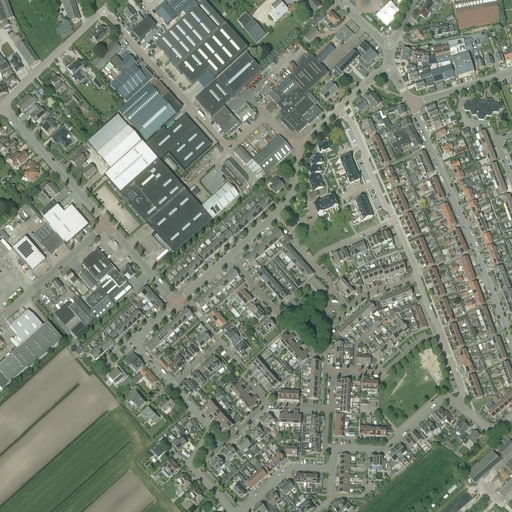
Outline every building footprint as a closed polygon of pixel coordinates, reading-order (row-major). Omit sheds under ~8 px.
[(0,0),(0,23),(2,23),(4,28),(9,26),(7,21),(14,19),(6,0),(0,0)] [(73,0),(61,0),(62,0),(67,17),(64,18),(65,22),(68,22),(69,23),(80,20),(73,0)] [(163,0),(180,20),(198,4),(194,0),(163,0)] [(275,11),(269,16),(276,23),(287,12),(289,14),(297,7),(294,4),(290,7),(290,6),(287,9),(279,0),(278,0),(271,7),(275,11)] [(311,0),(308,0),(306,3),(308,5),(307,5),(315,13),(319,9),(322,7),(318,4),(313,0),(312,0),(312,1),(311,0)] [(422,10),(419,16),(426,20),(429,13),(431,10),(436,12),(435,14),(439,5),(430,0),(430,1),(431,1),(430,5),(426,3),(422,10)] [(459,4),(454,5),(459,31),(500,23),(496,0),(458,0),(459,2),(459,4)] [(204,1),(155,45),(172,63),(171,64),(181,76),(182,75),(192,86),(208,72),(214,80),(248,49),(204,1)] [(167,6),(157,14),(167,25),(177,17),(167,6)] [(131,22),(133,24),(136,21),(134,20),(138,17),(136,15),(130,8),(124,14),(131,22)] [(141,18),(146,14),(142,10),(138,13),(141,18)] [(246,13),(237,21),(257,44),(270,32),(265,27),(262,30),(246,13)] [(324,21),(328,25),(336,17),(332,13),(324,21)] [(336,17),(328,25),(327,26),(331,30),(335,30),(338,27),(338,25),(337,23),(340,21),(336,17)] [(148,18),(132,32),(141,41),(156,27),(148,18)] [(344,26),(334,37),(339,42),(342,40),(346,43),(354,35),(344,26)] [(447,27),(447,26),(440,27),(436,28),(438,36),(448,34),(454,32),(453,26),(447,27)] [(101,27),(90,36),(97,44),(108,34),(109,35),(112,33),(107,27),(103,30),(101,27)] [(314,28),(307,35),(311,40),(318,33),(314,28)] [(421,29),(410,31),(412,40),(423,38),(422,32),(426,31),(425,28),(421,29)] [(15,35),(13,40),(17,44),(21,41),(21,35),(15,35)] [(0,60),(3,60),(15,51),(9,44),(5,47),(0,39),(0,60)] [(464,44),(463,42),(463,40),(449,43),(448,46),(449,55),(450,58),(455,57),(466,55),(464,44)] [(26,42),(17,49),(30,68),(39,61),(26,42)] [(114,42),(90,65),(97,72),(121,50),(114,42)] [(363,58),(359,62),(367,70),(374,63),(372,62),(377,57),(364,43),(359,48),(360,49),(357,52),(363,58)] [(268,95),(284,113),(305,95),(329,73),(321,65),(335,50),(329,45),(315,59),(312,55),(288,78),(289,78),(278,88),(277,87),(268,95)] [(433,49),(435,57),(435,58),(449,55),(448,46),(433,49)] [(497,54),(495,54),(496,57),(495,57),(498,65),(504,63),(501,56),(502,55),(500,48),(496,50),(497,54)] [(402,56),(410,58),(411,51),(403,50),(402,56)] [(356,60),(357,59),(358,60),(360,58),(359,57),(353,51),(350,54),(347,57),(344,60),(341,62),(338,65),(335,68),(342,74),(343,75),(345,73),(344,72),(345,71),(346,70),(347,71),(349,69),(351,67),(350,66),(351,65),(352,66),(354,64),(356,62),(355,61),(356,60)] [(130,56),(126,52),(120,58),(124,61),(129,57),(130,56)] [(412,61),(427,64),(429,58),(429,56),(414,52),(412,61)] [(10,63),(16,73),(18,72),(18,73),(22,70),(21,70),(23,69),(18,62),(21,60),(16,54),(12,57),(14,60),(10,63)] [(211,118),(233,98),(262,72),(246,54),(196,101),(211,118)] [(454,79),(474,72),(468,55),(456,59),(455,57),(450,58),(449,55),(435,58),(437,66),(449,63),(454,79)] [(487,59),(485,60),(487,67),(493,65),(491,58),(489,58),(488,55),(486,56),(487,59)] [(110,86),(135,64),(129,57),(124,61),(120,65),(119,64),(121,62),(115,56),(98,72),(110,86)] [(479,56),(474,58),(475,60),(477,60),(478,62),(476,62),(479,70),(485,68),(482,60),(480,61),(479,56)] [(437,66),(435,58),(435,57),(429,58),(427,64),(428,68),(431,78),(432,78),(433,82),(434,85),(444,82),(440,70),(438,71),(437,66)] [(9,69),(3,60),(0,60),(0,71),(1,73),(9,69)] [(78,61),(68,70),(73,76),(83,67),(85,69),(88,67),(82,60),(80,63),(78,61)] [(444,82),(454,79),(449,63),(437,66),(438,71),(440,70),(444,82)] [(126,103),(153,79),(143,69),(139,73),(136,69),(138,67),(135,64),(110,86),(126,103)] [(408,75),(416,72),(414,66),(406,69),(408,75)] [(431,78),(428,68),(427,69),(425,69),(418,71),(416,72),(417,74),(422,72),(424,76),(420,77),(421,81),(431,78)] [(418,78),(417,74),(416,72),(408,75),(410,81),(418,78)] [(6,79),(4,81),(9,87),(16,81),(11,76),(10,75),(6,79)] [(354,84),(345,76),(343,78),(352,86),(354,84)] [(57,92),(63,87),(66,92),(69,89),(64,83),(61,85),(55,78),(50,82),(54,88),(57,92)] [(423,82),(415,84),(417,90),(425,88),(424,85),(430,83),(433,82),(432,78),(423,81),(423,82)] [(95,79),(92,82),(98,89),(102,87),(95,79)] [(132,127),(169,94),(155,79),(118,113),(132,127)] [(332,84),(321,94),(326,100),(334,93),(335,94),(338,90),(332,84)] [(72,97),(78,104),(83,101),(76,93),(72,97)] [(169,94),(132,127),(145,142),(158,131),(160,133),(162,131),(160,129),(176,115),(175,115),(182,109),(169,94)] [(368,95),(364,98),(375,110),(382,103),(373,94),(370,97),(368,95)] [(315,105),(305,95),(284,113),(281,116),(282,117),(279,120),(292,133),(295,131),(298,134),(308,124),(309,126),(323,113),(316,106),(309,113),(308,111),(315,105)] [(28,96),(16,106),(22,112),(33,102),(34,103),(37,101),(32,96),(30,98),(28,96)] [(466,103),(463,107),(465,112),(470,112),(472,116),(477,116),(479,120),(484,121),(486,117),(491,117),(494,113),(498,113),(501,109),(499,105),(494,104),(492,100),(487,100),(486,102),(479,102),(478,100),(473,100),(470,103),(466,103)] [(362,107),(366,104),(363,101),(356,108),(358,111),(359,110),(361,113),(364,109),(362,107)] [(246,104),(235,114),(241,120),(248,113),(251,116),(254,113),(246,104)] [(428,113),(436,110),(434,104),(425,108),(426,108),(425,108),(426,111),(427,110),(428,113)] [(35,112),(29,117),(35,123),(45,114),(39,108),(36,105),(32,108),(35,112)] [(397,119),(400,117),(406,114),(403,106),(397,109),(396,107),(387,110),(389,114),(394,113),(397,119)] [(229,137),(241,126),(224,107),(212,119),(229,137)] [(436,110),(428,113),(429,116),(428,116),(429,118),(430,118),(430,119),(438,115),(440,115),(439,112),(444,110),(443,107),(436,110)] [(46,124),(41,128),(48,135),(54,129),(51,125),(54,123),(51,120),(53,118),(50,115),(43,121),(46,124)] [(117,116),(87,143),(97,154),(114,139),(127,127),(117,116)] [(442,118),(441,116),(431,121),(433,125),(443,121),(443,120),(445,120),(444,118),(442,118)] [(163,130),(162,131),(160,133),(146,146),(159,160),(168,152),(184,170),(211,146),(185,117),(166,133),(163,130)] [(382,120),(383,122),(384,125),(386,129),(391,127),(387,118),(384,120),(382,120)] [(396,124),(391,127),(386,129),(384,131),(385,133),(388,139),(390,144),(391,144),(394,152),(412,144),(419,141),(416,135),(415,133),(412,125),(409,120),(402,123),(401,122),(396,124)] [(445,120),(443,120),(443,121),(433,125),(435,130),(443,127),(442,125),(445,124),(444,121),(445,120)] [(366,130),(373,127),(371,121),(363,124),(366,130)] [(376,133),(375,129),(377,128),(376,126),(373,127),(366,130),(368,136),(376,133)] [(140,142),(127,127),(114,139),(127,154),(140,142)] [(444,129),(436,133),(439,139),(447,135),(445,132),(448,131),(447,128),(444,129)] [(59,144),(64,150),(71,144),(65,138),(68,135),(62,129),(51,139),(57,146),(59,144)] [(481,140),(487,137),(485,132),(478,134),(481,140)] [(278,137),(251,160),(261,171),(265,176),(291,152),(278,137)] [(373,145),(380,142),(378,137),(371,140),(373,145)] [(487,137),(478,141),(480,147),(489,143),(487,137)] [(7,139),(0,145),(4,150),(3,151),(3,152),(5,154),(6,154),(7,153),(8,154),(17,146),(17,145),(17,144),(15,143),(13,140),(10,143),(7,139)] [(127,154),(114,139),(97,154),(96,155),(109,169),(127,154)] [(324,146),(317,148),(320,154),(330,150),(329,148),(332,147),(330,141),(323,144),(324,146)] [(412,150),(411,151),(412,154),(419,151),(418,148),(421,146),(419,141),(412,144),(414,147),(411,148),(412,150)] [(445,153),(453,150),(453,149),(457,147),(455,141),(442,147),(445,153)] [(187,194),(141,142),(104,176),(125,199),(120,204),(123,207),(128,203),(155,233),(152,235),(153,237),(162,247),(163,246),(168,253),(171,251),(172,252),(173,254),(175,252),(211,221),(187,194)] [(375,150),(382,147),(380,142),(373,145),(375,150)] [(485,151),(491,149),(489,143),(483,146),(485,151)] [(378,156),(385,153),(382,147),(375,150),(378,156)] [(468,151),(466,147),(454,152),(455,156),(468,151)] [(256,175),(261,171),(251,160),(240,148),(234,154),(253,174),(254,173),(256,175)] [(77,156),(71,162),(76,168),(85,160),(81,156),(84,153),(80,149),(78,151),(80,153),(77,156)] [(485,151),(487,157),(494,154),(491,149),(485,151)] [(13,155),(9,159),(13,164),(15,161),(16,162),(17,162),(20,165),(23,163),(24,163),(25,161),(25,160),(28,158),(27,156),(27,155),(26,154),(25,153),(24,153),(23,152),(18,155),(16,153),(13,155)] [(380,161),(387,158),(385,153),(378,156),(380,161)] [(487,157),(489,163),(496,160),(494,154),(487,157)] [(349,155),(339,159),(341,165),(351,160),(349,155)] [(320,156),(311,160),(314,167),(319,165),(323,163),(320,156)] [(382,166),(389,163),(387,158),(380,161),(382,166)] [(176,168),(168,159),(164,162),(173,171),(176,168)] [(462,159),(450,164),(453,170),(460,167),(459,164),(464,162),(462,159)] [(230,160),(221,168),(221,170),(239,189),(247,182),(245,180),(247,178),(230,160)] [(351,160),(341,165),(342,165),(344,169),(353,165),(351,161),(352,161),(351,160)] [(30,170),(24,175),(28,179),(27,180),(30,183),(33,181),(32,180),(38,175),(33,170),(37,167),(32,162),(27,167),(30,170)] [(492,172),(498,170),(496,164),(489,167),(492,172)] [(90,165),(81,173),(87,179),(96,171),(90,165)] [(314,167),(309,169),(312,176),(318,174),(320,173),(321,172),(319,165),(314,167)] [(353,165),(344,169),(346,174),(355,170),(353,165)] [(24,166),(19,170),(23,174),(28,170),(24,166)] [(453,172),(455,176),(473,169),(472,166),(465,170),(465,169),(461,171),(460,168),(453,172)] [(427,176),(433,173),(431,168),(424,171),(427,176)] [(387,177),(394,174),(392,169),(385,172),(387,177)] [(465,178),(464,176),(467,174),(467,176),(475,173),(473,169),(455,176),(457,181),(465,178)] [(355,170),(346,174),(348,179),(347,179),(358,175),(357,175),(355,170)] [(492,172),(490,173),(492,179),(494,178),(500,175),(498,170),(492,172)] [(312,176),(308,178),(311,185),(321,181),(318,174),(312,176)] [(389,182),(396,179),(394,174),(387,177),(389,182)] [(358,175),(347,179),(350,185),(360,180),(358,175)] [(496,184),(502,181),(500,175),(494,178),(496,184)] [(273,186),(269,189),(274,195),(284,187),(275,178),(270,183),(273,186)] [(392,188),(399,185),(396,179),(389,182),(392,188)] [(468,179),(459,183),(463,191),(466,190),(471,188),(468,183),(469,182),(468,179)] [(224,186),(201,208),(211,220),(238,196),(229,186),(232,184),(229,181),(226,181),(222,184),(224,186)] [(321,181),(311,185),(314,192),(324,188),(321,181)] [(498,189),(505,187),(502,181),(496,184),(498,189)] [(59,193),(56,190),(55,191),(50,184),(43,190),(41,192),(47,198),(49,196),(52,199),(59,193)] [(433,192),(440,189),(438,184),(431,187),(433,192)] [(507,193),(505,187),(498,189),(496,190),(497,192),(499,192),(500,195),(501,195),(502,197),(507,195),(506,193),(507,193)] [(194,198),(200,193),(196,188),(190,193),(194,198)] [(440,189),(433,192),(434,194),(430,196),(430,197),(426,199),(427,201),(442,194),(440,189)] [(395,198),(402,195),(400,190),(393,193),(395,198)] [(463,193),(465,198),(476,193),(475,191),(472,193),(471,190),(463,193)] [(468,203),(475,200),(474,196),(479,194),(478,192),(476,193),(465,198),(468,203)] [(445,199),(442,194),(427,201),(428,203),(432,201),(432,202),(435,201),(437,205),(442,203),(441,201),(445,199)] [(397,204),(404,200),(402,195),(395,198),(397,204)] [(334,196),(329,198),(333,209),(338,206),(337,203),(338,203),(336,199),(335,200),(334,196)] [(501,206),(505,204),(511,202),(509,196),(503,198),(504,201),(501,202),(500,202),(501,206)] [(267,208),(272,204),(266,197),(262,202),(267,208)] [(364,197),(353,202),(355,206),(355,207),(367,202),(364,197)] [(329,199),(324,201),(328,210),(333,208),(333,209),(329,198),(329,199)] [(487,199),(477,204),(476,202),(469,205),(471,210),(487,203),(488,203),(489,202),(487,199)] [(397,204),(400,209),(408,205),(407,203),(406,203),(404,200),(397,204)] [(319,202),(319,203),(323,213),(323,212),(328,210),(324,201),(319,203),(319,202)] [(262,212),(267,208),(262,202),(257,206),(262,212)] [(367,202),(355,207),(355,208),(357,212),(369,207),(367,202)] [(319,203),(314,205),(318,215),(323,213),(319,203)] [(488,205),(487,203),(471,210),(473,215),(480,212),(479,210),(482,209),(488,206),(488,205)] [(411,204),(408,205),(400,209),(402,214),(409,211),(408,208),(412,206),(411,204)] [(438,212),(442,210),(443,213),(449,210),(447,205),(443,207),(442,204),(435,208),(436,211),(438,212)] [(44,210),(40,214),(44,217),(53,209),(49,206),(44,210)] [(42,219),(46,224),(56,235),(64,244),(65,245),(88,225),(71,207),(64,213),(57,206),(53,209),(44,217),(42,219)] [(258,216),(262,212),(257,206),(252,210),(258,216)] [(369,207),(357,212),(359,216),(359,217),(371,212),(369,207)] [(253,220),(258,216),(252,210),(248,214),(253,220)] [(445,218),(451,215),(449,210),(443,213),(445,218)] [(371,212),(359,217),(360,218),(361,222),(373,218),(371,212)] [(248,224),(253,220),(248,214),(243,218),(248,224)] [(406,223),(413,220),(411,215),(404,218),(406,223)] [(445,224),(454,220),(451,215),(445,218),(446,220),(441,222),(441,223),(437,225),(438,227),(443,225),(445,224)] [(478,226),(485,223),(484,221),(486,220),(487,220),(489,219),(488,217),(476,222),(478,226)] [(244,229),(248,224),(243,218),(238,223),(244,229)] [(244,229),(238,223),(236,220),(234,221),(237,224),(234,227),(239,233),(244,229)] [(408,228),(415,225),(413,220),(406,223),(408,228)] [(454,220),(445,224),(446,227),(448,226),(449,228),(456,225),(454,220)] [(42,247),(56,235),(46,224),(32,237),(42,247)] [(411,233),(418,230),(415,225),(408,228),(411,233)] [(491,226),(480,230),(481,235),(489,232),(492,230),(491,228),(492,228),(491,226)] [(234,237),(239,233),(234,227),(229,231),(234,237)] [(413,239),(420,236),(418,230),(411,233),(413,239)] [(228,242),(232,238),(227,231),(222,236),(228,242)] [(279,241),(283,237),(278,231),(273,235),(279,241)] [(454,239),(461,236),(458,231),(452,234),(454,239)] [(373,252),(393,243),(389,232),(369,241),(373,252)] [(482,237),(484,241),(496,236),(497,236),(498,236),(498,235),(497,233),(490,236),(489,234),(482,237)] [(57,250),(64,244),(56,235),(42,247),(50,256),(57,250)] [(274,245),(279,241),(273,235),(269,239),(274,245)] [(223,246),(228,242),(222,236),(218,240),(223,246)] [(498,240),(497,236),(496,236),(484,241),(486,245),(493,243),(492,241),(493,240),(494,242),(498,240)] [(24,239),(12,250),(31,273),(44,261),(24,239)] [(269,249),(274,245),(269,239),(264,243),(269,249)] [(418,247),(425,244),(422,239),(415,242),(418,247)] [(218,250),(223,246),(218,240),(213,244),(218,250)] [(459,249),(465,247),(463,241),(456,244),(459,249)] [(265,253),(269,249),(264,243),(259,247),(265,253)] [(364,253),(370,250),(367,244),(364,246),(363,243),(358,246),(361,254),(362,255),(364,254),(364,253)] [(214,254),(218,250),(213,244),(208,248),(214,254)] [(420,252),(427,249),(425,244),(418,247),(420,252)] [(503,247),(505,246),(504,244),(499,246),(499,247),(495,248),(494,246),(487,248),(489,253),(500,248),(501,248),(503,247)] [(145,253),(138,245),(135,247),(142,255),(145,253)] [(350,252),(351,254),(352,258),(353,260),(355,259),(357,259),(355,256),(361,254),(358,246),(352,248),(353,250),(350,252)] [(260,257),(265,253),(259,247),(255,251),(260,257)] [(286,257),(293,251),(288,247),(282,252),(286,257)] [(461,255),(468,252),(465,247),(459,249),(461,255)] [(209,258),(214,254),(208,248),(203,252),(209,258)] [(501,253),(500,251),(501,251),(500,248),(489,253),(490,257),(498,254),(501,253)] [(422,258),(429,255),(427,249),(420,252),(422,258)] [(95,279),(110,266),(107,262),(97,250),(89,257),(82,264),(88,272),(95,279)] [(256,261),(260,257),(255,251),(250,255),(256,261)] [(291,262),(297,256),(293,251),(286,257),(291,262)] [(352,258),(351,254),(348,255),(346,251),(340,254),(343,262),(347,260),(348,263),(353,260),(352,258)] [(204,262),(209,258),(203,252),(199,256),(204,262)] [(173,257),(171,253),(170,253),(161,261),(165,264),(173,257)] [(502,258),(502,256),(501,253),(498,254),(490,257),(492,262),(502,258)] [(340,263),(343,262),(340,254),(333,256),(335,261),(333,262),(335,268),(341,266),(340,263)] [(251,266),(256,261),(250,255),(245,260),(251,266)] [(424,263),(431,260),(429,255),(422,258),(424,263)] [(295,266),(301,261),(297,256),(291,262),(295,266)] [(199,269),(203,264),(198,258),(193,263),(199,269)] [(503,262),(503,260),(502,258),(492,262),(494,266),(501,263),(503,262)] [(398,265),(402,274),(404,274),(403,273),(407,271),(402,260),(401,260),(400,261),(401,264),(398,265)] [(426,268),(434,265),(431,260),(424,263),(426,268)] [(305,265),(301,261),(295,266),(293,268),(294,270),(297,268),(299,271),(305,265)] [(194,273),(199,269),(193,263),(189,267),(194,273)] [(402,274),(398,265),(395,266),(394,263),(392,264),(397,275),(399,274),(400,275),(402,274)] [(331,279),(334,276),(322,264),(319,267),(331,279)] [(392,278),(394,278),(393,277),(397,275),(392,264),(390,265),(391,268),(389,269),(392,278)] [(303,275),(309,270),(305,265),(299,271),(303,275)] [(387,279),(382,268),(381,265),(379,266),(380,269),(378,270),(381,280),(383,279),(382,278),(385,277),(386,279),(387,279)] [(110,266),(95,279),(99,283),(114,270),(110,266)] [(135,275),(129,268),(128,268),(128,267),(127,267),(126,268),(118,274),(122,279),(127,275),(130,279),(135,275)] [(190,277),(194,273),(189,267),(184,271),(190,277)] [(392,278),(389,269),(385,270),(384,267),(382,268),(387,279),(389,278),(390,279),(392,278)] [(496,276),(504,272),(502,267),(494,270),(496,276)] [(261,279),(267,274),(263,269),(257,275),(261,279)] [(371,269),(369,270),(370,273),(367,274),(371,283),(372,283),(372,282),(376,280),(371,269)] [(373,269),(371,269),(376,280),(378,280),(379,281),(381,280),(378,270),(374,271),(373,269)] [(430,277),(437,274),(435,269),(428,272),(430,277)] [(228,275),(234,281),(234,280),(235,282),(237,280),(236,279),(239,276),(233,270),(228,275)] [(303,275),(302,277),(303,278),(305,277),(307,280),(314,275),(309,270),(303,275)] [(91,290),(96,285),(84,271),(78,276),(91,290)] [(109,298),(125,283),(126,283),(122,279),(118,274),(116,271),(98,287),(100,289),(108,297),(109,298)] [(185,281),(190,277),(184,271),(180,275),(185,281)] [(65,276),(73,285),(77,281),(74,277),(73,277),(72,275),(70,272),(65,276)] [(496,276),(498,281),(506,278),(507,279),(511,277),(510,275),(506,277),(504,272),(496,276)] [(371,283),(367,274),(364,275),(363,273),(361,273),(362,276),(365,285),(368,283),(368,285),(371,283)] [(266,284),(272,279),(267,274),(261,279),(266,284)] [(432,283),(439,280),(437,274),(430,277),(432,283)] [(469,282),(475,280),(473,274),(466,276),(469,282)] [(180,285),(185,281),(180,275),(175,279),(180,285)] [(229,285),(234,281),(228,275),(224,279),(229,285)] [(315,278),(309,283),(320,295),(327,289),(318,280),(318,281),(315,278)] [(508,283),(507,279),(506,278),(498,281),(500,286),(508,283)] [(175,289),(180,285),(175,279),(170,283),(175,289)] [(225,289),(229,285),(224,279),(219,283),(225,289)] [(270,289),(276,283),(272,279),(266,284),(270,289)] [(341,290),(348,284),(347,282),(347,283),(344,280),(336,287),(338,288),(341,290)] [(434,288),(441,285),(439,280),(432,283),(434,288)] [(2,301),(7,305),(19,290),(13,285),(8,291),(6,290),(11,283),(9,282),(8,283),(4,281),(0,286),(0,296),(3,299),(2,301)] [(57,282),(51,286),(57,293),(60,291),(62,293),(64,290),(57,282)] [(125,283),(109,298),(115,306),(132,291),(125,283)] [(225,289),(219,283),(215,287),(220,293),(221,294),(223,293),(222,291),(225,289)] [(274,293),(280,288),(276,283),(270,289),(274,293)] [(468,292),(472,291),(478,288),(476,283),(470,285),(471,288),(467,290),(468,292)] [(502,292),(510,288),(508,283),(500,286),(502,292)] [(344,295),(351,288),(349,286),(350,285),(348,284),(341,290),(343,292),(342,293),(344,295)] [(436,293),(443,290),(441,285),(434,288),(436,293)] [(215,297),(220,293),(215,287),(210,291),(215,297)] [(145,298),(151,293),(146,288),(140,294),(145,298)] [(278,298),(284,293),(280,288),(274,293),(278,298)] [(351,288),(344,295),(345,296),(346,296),(348,299),(356,292),(354,291),(351,288)] [(404,289),(408,299),(412,297),(412,298),(414,298),(410,288),(407,289),(407,288),(404,289)] [(107,297),(108,297),(100,289),(87,300),(88,301),(87,302),(93,309),(90,312),(93,315),(98,321),(107,312),(106,311),(114,305),(107,297)] [(404,300),(408,299),(404,289),(402,290),(403,291),(400,292),(403,300),(403,302),(405,301),(404,300)] [(242,302),(248,296),(244,291),(242,293),(240,290),(235,294),(242,302)] [(438,299),(446,296),(443,290),(436,293),(438,299)] [(504,298),(511,295),(511,293),(511,290),(502,293),(504,298)] [(211,301),(215,297),(210,291),(205,295),(210,300),(211,301)] [(403,302),(403,300),(400,292),(397,293),(397,292),(394,293),(397,300),(398,302),(401,301),(402,302),(403,302)] [(149,303),(155,298),(151,293),(145,298),(149,303)] [(285,300),(288,297),(284,293),(278,298),(277,299),(279,302),(280,301),(282,303),(285,300)] [(398,302),(397,300),(394,293),(392,294),(393,295),(390,296),(391,300),(393,305),(395,305),(394,304),(398,302)] [(467,305),(482,299),(480,294),(474,296),(475,299),(471,301),(466,303),(467,305)] [(129,299),(135,307),(137,305),(133,300),(136,298),(134,295),(129,299)] [(211,301),(210,300),(205,295),(201,299),(202,300),(206,305),(208,307),(209,305),(208,304),(211,301)] [(248,309),(253,305),(251,302),(252,301),(248,296),(242,302),(248,309)] [(393,305),(391,300),(390,296),(387,297),(387,296),(384,297),(385,300),(388,306),(392,305),(392,306),(393,305)] [(388,306),(385,300),(384,297),(382,298),(383,299),(379,300),(380,302),(376,304),(380,312),(389,309),(388,306)] [(153,308),(159,302),(155,298),(149,303),(153,308)] [(206,305),(202,300),(201,299),(196,303),(201,309),(206,305)] [(65,305),(75,317),(76,316),(81,322),(70,332),(77,340),(88,330),(86,328),(96,319),(79,300),(72,306),(71,304),(67,304),(65,305)] [(163,307),(159,302),(153,308),(152,308),(153,310),(154,309),(157,312),(163,307)] [(380,312),(376,304),(373,307),(370,303),(367,305),(367,304),(365,306),(372,314),(374,316),(378,312),(378,313),(380,312)] [(64,327),(75,317),(65,305),(54,315),(64,327)] [(255,317),(261,311),(258,308),(257,309),(253,305),(248,309),(248,310),(255,317)] [(443,313),(450,311),(448,305),(441,308),(443,313)] [(369,316),(372,314),(365,306),(363,308),(364,308),(362,310),(368,318),(370,317),(369,316)] [(409,317),(421,312),(419,307),(411,310),(412,314),(411,314),(408,315),(409,317)] [(240,316),(234,309),(231,312),(237,319),(240,316)] [(188,320),(193,316),(187,310),(183,314),(188,320)] [(367,319),(368,318),(362,310),(359,313),(359,312),(357,313),(364,321),(367,318),(367,319)] [(13,339),(20,347),(42,327),(33,316),(27,311),(9,327),(17,336),(13,339)] [(261,325),(263,323),(267,320),(263,316),(264,314),(261,311),(255,317),(261,325)] [(137,322),(142,318),(137,312),(132,316),(137,322)] [(216,325),(222,319),(216,312),(211,316),(213,318),(212,320),(216,325)] [(414,320),(423,317),(421,312),(409,317),(409,318),(412,317),(413,317),(414,320)] [(361,323),(364,321),(357,313),(355,315),(356,315),(354,318),(360,325),(362,324),(361,323)] [(183,324),(188,320),(183,314),(178,318),(183,324)] [(133,326),(137,322),(132,316),(127,320),(133,326)] [(447,324),(454,321),(452,316),(445,318),(447,324)] [(413,327),(425,322),(423,317),(414,320),(416,324),(415,325),(415,324),(412,325),(413,327)] [(179,328),(183,324),(178,318),(173,322),(179,328)] [(359,326),(360,325),(354,318),(351,320),(351,319),(349,320),(356,328),(359,325),(359,326)] [(224,331),(225,330),(229,326),(222,319),(216,325),(220,329),(221,328),(224,331)] [(128,330),(133,326),(127,320),(123,324),(128,330)] [(353,331),(356,328),(349,320),(347,322),(348,323),(346,325),(352,332),(353,331)] [(265,325),(263,323),(261,325),(255,330),(257,332),(260,329),(263,333),(266,330),(268,332),(275,326),(270,321),(265,325)] [(397,325),(398,327),(399,327),(406,335),(407,334),(407,333),(409,331),(403,324),(401,322),(402,322),(401,321),(397,325)] [(174,333),(179,328),(173,322),(169,327),(174,333)] [(425,322),(413,327),(413,328),(416,327),(417,327),(418,331),(427,327),(425,322)] [(47,323),(42,327),(20,347),(13,353),(16,357),(22,364),(26,369),(28,371),(62,340),(47,323)] [(229,340),(235,334),(237,332),(233,328),(236,326),(233,323),(229,326),(225,330),(227,333),(225,335),(229,340)] [(123,334),(128,330),(123,324),(118,328),(123,334)] [(351,333),(352,332),(346,325),(343,327),(342,326),(341,327),(348,335),(351,332),(351,333)] [(450,333),(457,330),(455,325),(448,328),(450,333)] [(169,337),(174,333),(169,327),(164,331),(169,337)] [(338,336),(338,340),(345,341),(345,338),(348,335),(341,327),(339,329),(340,330),(336,334),(338,336)] [(395,328),(393,329),(401,338),(403,336),(404,337),(406,335),(399,327),(398,327),(396,330),(395,328)] [(119,338),(123,334),(118,328),(113,332),(119,338)] [(213,338),(205,329),(203,331),(205,334),(201,338),(206,344),(211,340),(211,339),(213,338)] [(399,340),(401,338),(393,329),(391,331),(393,333),(391,335),(398,343),(399,341),(399,340)] [(489,338),(495,335),(493,329),(486,332),(489,338)] [(452,339),(459,336),(457,330),(450,333),(452,339)] [(169,337),(164,331),(159,335),(165,341),(166,342),(168,340),(167,339),(169,337)] [(114,342),(119,338),(113,332),(109,336),(114,342)] [(235,334),(229,340),(233,344),(235,342),(237,344),(244,338),(242,336),(240,337),(238,335),(237,336),(235,334)] [(282,346),(293,336),(292,334),(288,337),(286,335),(280,341),(282,344),(281,345),(282,346)] [(159,335),(155,339),(160,345),(161,346),(166,342),(165,341),(159,335)] [(396,344),(398,343),(391,335),(389,337),(387,335),(385,337),(387,339),(388,340),(388,341),(389,340),(393,345),(395,343),(396,344)] [(287,349),(293,343),(291,341),(295,337),(293,336),(282,346),(283,347),(284,347),(287,349)] [(103,343),(108,349),(113,345),(108,338),(103,343)] [(201,349),(206,344),(201,338),(196,342),(193,339),(191,341),(192,343),(196,348),(197,348),(199,346),(201,349)] [(156,349),(160,345),(155,339),(150,343),(156,349)] [(345,341),(338,340),(338,344),(335,344),(335,347),(334,347),(334,349),(344,350),(344,346),(345,346),(345,341)] [(389,340),(388,341),(388,340),(387,341),(384,344),(391,352),(393,350),(392,349),(395,347),(393,345),(389,340)] [(101,344),(99,347),(98,347),(104,353),(108,349),(103,343),(102,341),(100,343),(101,344)] [(241,348),(237,352),(241,356),(243,358),(246,355),(244,353),(248,350),(250,348),(246,344),(243,341),(238,345),(241,348)] [(465,343),(463,344),(461,341),(454,344),(456,349),(466,346),(465,343)] [(289,354),(300,344),(299,342),(295,345),(293,343),(287,349),(289,352),(288,353),(289,354)] [(151,354),(156,349),(150,343),(145,348),(151,354)] [(194,349),(196,348),(192,343),(188,347),(190,349),(187,352),(193,358),(198,354),(194,349)] [(81,352),(88,345),(87,344),(82,348),(80,345),(78,348),(81,352)] [(294,357),(300,351),(298,349),(302,345),(300,344),(289,354),(290,355),(291,354),(294,357)] [(390,353),(391,352),(384,344),(382,347),(381,346),(380,347),(387,355),(389,353),(390,353)] [(99,357),(104,353),(98,347),(99,347),(98,346),(96,347),(97,348),(94,351),(99,357)] [(384,357),(387,355),(380,347),(378,348),(379,349),(376,351),(383,359),(385,357),(384,357)] [(94,361),(99,357),(94,351),(93,350),(91,351),(92,352),(89,355),(94,361)] [(296,362),(308,352),(306,350),(302,353),(300,351),(294,357),(296,360),(295,361),(296,362)] [(461,358),(468,356),(466,350),(459,353),(461,358)] [(193,358),(187,352),(185,354),(182,351),(178,355),(179,356),(182,360),(184,358),(188,363),(193,358)] [(382,360),(383,359),(376,351),(373,354),(373,353),(371,354),(374,357),(373,358),(375,364),(378,361),(379,362),(381,360),(382,360)] [(308,352),(296,362),(298,364),(299,363),(301,365),(308,360),(305,357),(309,354),(308,352)] [(22,364),(16,357),(13,353),(0,364),(0,373),(9,384),(26,369),(22,364)] [(133,354),(125,361),(127,364),(129,363),(137,372),(141,367),(143,365),(133,354)] [(182,360),(179,356),(176,358),(178,360),(173,364),(179,371),(184,367),(182,365),(184,363),(182,360)] [(375,364),(373,358),(367,357),(366,366),(371,366),(371,365),(374,365),(375,364)] [(495,360),(494,358),(490,359),(489,359),(484,361),(487,368),(497,364),(495,360)] [(168,368),(167,367),(161,359),(158,361),(161,365),(166,370),(168,368)] [(209,363),(216,371),(219,369),(220,370),(225,366),(221,361),(218,363),(214,359),(209,363)] [(252,373),(263,362),(262,361),(261,362),(259,359),(252,365),(254,367),(250,371),(252,373)] [(463,364),(465,369),(472,366),(471,363),(472,363),(471,360),(470,361),(463,364)] [(259,373),(266,367),(264,365),(265,364),(263,362),(252,373),(254,375),(258,371),(259,373)] [(482,367),(477,369),(478,372),(486,370),(483,362),(481,363),(482,367)] [(173,364),(172,363),(167,367),(168,368),(174,375),(179,371),(173,364)] [(214,373),(216,371),(209,363),(204,368),(208,372),(206,374),(210,379),(215,375),(214,373)] [(467,375),(474,372),(472,366),(465,369),(467,375)] [(259,381),(271,371),(270,369),(268,370),(266,367),(259,373),(262,376),(258,379),(259,381)] [(505,376),(511,374),(510,368),(503,371),(505,376)] [(117,369),(108,376),(116,385),(124,378),(125,380),(128,377),(123,371),(121,373),(117,369)] [(144,378),(152,387),(158,382),(148,371),(147,373),(145,370),(139,375),(132,381),(135,385),(144,378)] [(266,381),(273,375),(271,373),(272,372),(271,371),(259,381),(261,383),(265,379),(266,381)] [(0,389),(1,391),(9,384),(0,373),(0,389)] [(192,381),(198,388),(200,386),(201,387),(206,383),(198,374),(193,378),(194,379),(192,381)] [(266,389),(278,379),(277,377),(275,378),(273,375),(266,381),(269,384),(265,387),(266,389)] [(470,384),(477,381),(475,376),(468,379),(470,384)] [(128,378),(122,383),(125,387),(131,381),(128,378)] [(223,388),(227,384),(222,379),(219,382),(223,388)] [(278,379),(266,389),(268,391),(272,387),(274,390),(280,384),(278,381),(279,380),(278,379)] [(235,381),(228,388),(231,392),(243,382),(241,380),(237,384),(235,381)] [(196,389),(198,388),(192,381),(190,383),(189,382),(184,386),(192,395),(197,391),(196,389)] [(378,382),(363,381),(362,391),(367,391),(367,393),(378,394),(378,382)] [(236,396),(242,390),(240,387),(244,384),(243,382),(231,393),(232,394),(233,393),(236,396)] [(474,394),(481,392),(479,386),(472,389),(474,394)] [(238,401),(250,390),(248,388),(244,392),(242,390),(236,396),(238,398),(237,399),(238,401)] [(243,404),(249,398),(248,395),(251,392),(250,390),(238,401),(240,402),(241,401),(243,404)] [(135,397),(130,401),(134,406),(135,405),(139,410),(147,403),(142,397),(137,391),(133,394),(135,397)] [(476,400),(483,397),(481,392),(474,394),(476,400)] [(245,408),(257,398),(255,396),(251,400),(249,398),(243,404),(245,406),(244,407),(245,408)] [(257,398),(245,408),(247,410),(248,409),(250,412),(257,406),(255,404),(259,400),(257,398)] [(158,405),(157,406),(159,407),(165,414),(170,409),(172,410),(176,406),(170,399),(167,402),(165,399),(158,405)] [(504,409),(509,405),(504,399),(499,403),(504,409)] [(206,415),(217,405),(216,403),(215,404),(212,402),(206,407),(208,410),(204,413),(206,415)] [(501,412),(496,406),(494,407),(490,402),(486,404),(496,415),(501,412)] [(501,412),(504,409),(499,403),(496,406),(501,412)] [(493,419),(496,415),(486,404),(484,406),(489,411),(488,413),(493,419)] [(213,416),(220,410),(217,407),(219,406),(217,405),(206,415),(207,417),(211,413),(213,416)] [(151,407),(142,415),(148,422),(151,420),(154,423),(160,418),(159,417),(157,414),(151,407)] [(213,423),(224,413),(223,412),(222,412),(220,410),(213,416),(215,418),(211,421),(213,423)] [(437,414),(443,421),(446,419),(449,422),(450,424),(454,421),(452,419),(447,413),(445,415),(441,410),(437,414)] [(220,424),(227,418),(224,415),(225,414),(224,413),(213,423),(214,425),(218,421),(220,424)] [(440,424),(443,421),(437,414),(432,418),(436,421),(434,423),(439,429),(442,427),(440,424)] [(268,415),(264,418),(272,428),(274,426),(271,424),(274,422),(276,424),(278,422),(274,418),(272,420),(268,415)] [(220,431),(231,421),(230,420),(229,421),(227,418),(220,424),(222,426),(218,429),(220,431)] [(272,428),(264,418),(260,422),(264,426),(262,428),(264,430),(268,435),(270,433),(266,428),(269,426),(271,429),(272,428)] [(462,441),(466,436),(464,434),(469,428),(463,423),(464,422),(460,419),(457,423),(458,424),(456,427),(459,428),(456,432),(460,435),(458,438),(462,441)] [(194,434),(195,435),(200,430),(195,424),(193,421),(189,424),(187,421),(182,425),(184,428),(187,426),(191,431),(190,432),(190,433),(190,434),(191,435),(192,436),(193,435),(194,434)] [(231,421),(220,431),(221,433),(225,429),(228,432),(234,426),(232,423),(233,422),(231,421)] [(424,425),(431,433),(432,435),(436,431),(438,433),(440,431),(439,429),(434,423),(432,421),(429,423),(428,422),(424,425)] [(381,429),(381,437),(386,437),(386,434),(390,434),(390,428),(389,427),(386,423),(385,424),(384,429),(381,429)] [(431,433),(424,425),(420,429),(423,432),(421,434),(426,440),(428,438),(427,436),(431,433)] [(262,428),(260,430),(257,428),(256,429),(255,428),(253,430),(253,431),(259,438),(263,434),(265,437),(268,435),(264,430),(262,428)] [(177,441),(183,448),(187,444),(184,441),(186,439),(180,431),(178,433),(180,434),(179,435),(181,437),(177,441)] [(255,441),(259,438),(253,431),(249,435),(253,439),(251,441),(255,446),(258,444),(255,441)] [(462,441),(461,442),(466,445),(469,441),(474,444),(480,436),(474,431),(469,437),(466,436),(462,441)] [(410,437),(416,445),(420,441),(421,443),(425,440),(420,435),(418,437),(415,433),(410,437)] [(158,441),(162,445),(166,441),(162,437),(158,441)] [(413,448),(416,445),(410,437),(406,442),(408,445),(406,447),(410,451),(413,449),(413,448)] [(255,446),(251,441),(249,443),(245,439),(241,442),(247,449),(251,445),(253,448),(255,446)] [(179,452),(183,448),(177,441),(172,444),(170,442),(168,444),(173,450),(176,448),(179,452)] [(505,459),(511,452),(511,443),(510,441),(499,451),(505,459)] [(247,449),(241,442),(237,446),(241,450),(239,452),(243,457),(245,455),(243,452),(247,449)] [(300,454),(300,447),(300,446),(292,445),(292,448),(292,456),(297,457),(297,453),(300,454)] [(292,456),(292,448),(289,447),(289,446),(284,446),(284,453),(286,453),(286,456),(292,456)] [(397,450),(402,456),(406,452),(408,455),(410,453),(407,449),(405,451),(401,446),(397,450)] [(160,447),(153,454),(151,456),(153,458),(156,462),(158,460),(166,453),(160,447)] [(243,457),(239,452),(237,450),(235,452),(231,448),(230,449),(230,448),(228,448),(226,450),(233,458),(234,460),(236,458),(234,457),(237,454),(240,459),(243,457)] [(278,455),(275,457),(281,464),(285,460),(280,454),(282,452),(279,449),(276,452),(278,455)] [(225,461),(229,466),(231,464),(229,461),(233,458),(226,450),(224,452),(223,454),(224,454),(223,455),(227,459),(225,461)] [(404,458),(402,456),(397,450),(393,453),(398,459),(400,457),(402,460),(404,458)] [(492,451),(465,474),(475,485),(501,462),(492,451)] [(395,461),(398,459),(393,453),(389,457),(391,460),(389,461),(392,468),(397,463),(395,461)] [(281,464),(275,457),(273,459),(270,456),(268,458),(277,467),(281,464)] [(376,467),(377,458),(371,457),(370,461),(367,461),(367,470),(372,470),(372,467),(376,467)] [(268,458),(267,459),(268,460),(265,462),(267,464),(273,471),(277,467),(268,458)] [(377,458),(376,467),(380,467),(379,471),(385,472),(386,462),(382,462),(383,458),(377,458)] [(215,462),(220,469),(224,465),(228,470),(230,468),(229,466),(225,461),(223,463),(219,459),(215,462)] [(171,460),(163,467),(165,469),(163,471),(170,478),(172,475),(179,469),(174,464),(174,463),(171,460)] [(511,511),(511,460),(506,466),(511,473),(511,479),(498,491),(508,503),(498,511),(511,511)] [(216,472),(220,469),(215,462),(211,466),(215,470),(212,472),(216,477),(219,475),(216,472)] [(273,471),(267,464),(264,467),(262,464),(260,465),(262,467),(268,474),(269,475),(273,471)] [(268,474),(262,467),(259,470),(259,471),(257,473),(263,480),(267,476),(266,476),(268,474)] [(263,480),(257,473),(254,476),(251,473),(250,474),(259,484),(263,480)] [(501,488),(507,481),(498,473),(491,480),(501,488)] [(255,487),(259,484),(250,474),(249,475),(251,478),(249,480),(255,487)] [(182,475),(178,479),(183,485),(181,487),(185,491),(191,485),(188,482),(190,480),(185,475),(184,477),(182,475)] [(301,487),(302,475),(296,475),(296,478),(293,478),(295,482),(296,482),(296,483),(299,483),(299,487),(301,487)] [(255,487),(249,480),(246,483),(243,480),(242,481),(248,488),(250,491),(255,487)] [(283,484),(290,492),(294,488),(296,490),(297,489),(294,481),(291,484),(288,480),(283,484)] [(248,488),(242,481),(240,483),(241,484),(240,485),(236,488),(233,491),(235,493),(241,499),(246,495),(243,491),(245,489),(245,490),(248,488)] [(286,495),(290,492),(283,484),(279,488),(282,492),(280,494),(286,500),(288,497),(286,495)] [(194,489),(190,493),(195,499),(194,500),(197,504),(203,499),(200,496),(202,494),(198,489),(196,491),(194,489)] [(270,496),(277,504),(279,502),(281,503),(285,500),(279,492),(276,495),(274,492),(270,496)] [(268,508),(272,511),(276,508),(275,506),(277,504),(270,496),(266,500),(271,505),(268,507),(268,508)] [(302,505),(308,511),(309,511),(313,508),(310,505),(312,503),(308,498),(305,500),(306,501),(302,505)] [(336,503),(343,511),(346,508),(348,511),(352,507),(346,500),(343,502),(341,500),(340,501),(339,501),(336,503)] [(341,511),(343,511),(336,503),(333,506),(334,506),(332,508),(334,510),(332,511),(341,511)]
